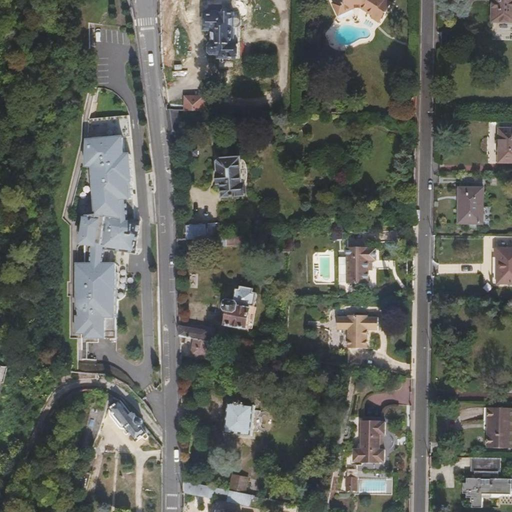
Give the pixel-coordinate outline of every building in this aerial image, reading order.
[(390,4),(383,0),(339,0),(340,1),(332,5),(337,16),(351,9),(361,9),(371,15),(373,16),(377,10),(383,14),(390,4)] [(511,22),(511,0),(493,0),(493,22),(511,22)] [(378,23),(383,14),(377,10),(373,16),(371,15),(370,18),(378,23)] [(233,60),(233,15),(211,14),(211,16),(196,16),(196,31),(204,31),(204,42),(201,46),(201,52),(204,56),(211,56),(212,59),(233,60)] [(196,111),(196,100),(193,100),(193,98),(175,97),(175,111),(178,111),(196,111)] [(180,134),(178,111),(175,111),(166,110),(170,135),(180,134)] [(511,161),(511,128),(500,128),(500,162),(511,161)] [(138,165),(135,152),(130,152),(129,134),(90,137),(89,186),(95,187),(92,210),(86,210),(83,243),(96,245),(95,262),(79,262),(80,333),(88,333),(88,337),(118,337),(119,262),(108,262),(109,247),(140,252),(145,219),(129,218),(128,198),(138,198),(138,165)] [(240,184),(238,159),(221,160),(219,163),(220,174),(218,174),(218,184),(221,184),(223,198),(244,196),(243,185),(240,184)] [(482,225),(484,188),(458,187),(456,224),(482,225)] [(210,239),(209,224),(186,226),(187,240),(210,239)] [(227,248),(226,238),(210,239),(210,249),(227,248)] [(370,261),(370,250),(362,250),(361,248),(340,250),(341,285),(363,284),(362,270),(362,261),(366,261),(370,261)] [(511,284),(511,248),(495,248),(494,284),(511,284)] [(257,307),(260,294),(257,293),(258,289),(244,286),(244,289),(240,288),(236,301),(231,300),(229,301),(227,308),(228,310),(230,311),(227,324),(248,329),(248,326),(252,310),(253,307),(257,307)] [(254,328),(258,311),(252,310),(248,326),(254,328)] [(368,347),(368,329),(379,328),(379,316),(368,316),(368,314),(348,314),(349,316),(337,315),(337,327),(348,328),(348,347),(368,347)] [(207,341),(208,332),(180,327),(180,336),(193,339),(207,341)] [(208,359),(211,342),(207,341),(193,339),(191,356),(208,359)] [(144,421),(143,420),(142,419),(140,419),(135,414),(133,415),(121,401),(112,408),(112,416),(122,428),(128,430),(138,441),(147,433),(142,426),(143,424),(144,421)] [(250,439),(255,409),(245,407),(243,407),(242,404),(241,403),(239,402),(237,403),(236,404),(235,406),(229,405),(224,436),(250,439)] [(511,448),(511,408),(489,407),(488,420),(487,448),(511,448)] [(380,449),(380,433),(382,433),(385,433),(385,420),(380,420),(380,419),(361,419),(361,442),(358,442),(355,445),(355,448),(353,448),(353,460),(360,461),(360,462),(379,462),(379,461),(385,461),(385,449),(382,448),(380,449)] [(511,494),(511,479),(498,479),(499,471),(501,471),(501,459),(485,458),(484,470),(476,471),(476,478),(467,478),(467,497),(472,497),(472,506),(484,506),(484,497),(493,497),(493,494),(511,494)] [(484,470),(485,458),(471,458),(471,470),(476,471),(484,470)] [(248,494),(251,479),(234,475),(231,491),(248,494)] [(358,493),(358,481),(348,480),(348,493),(358,493)] [(213,492),(214,487),(184,481),(184,491),(212,497),(213,492)] [(248,504),(250,495),(248,494),(231,491),(228,490),(227,495),(226,500),(248,504)]
